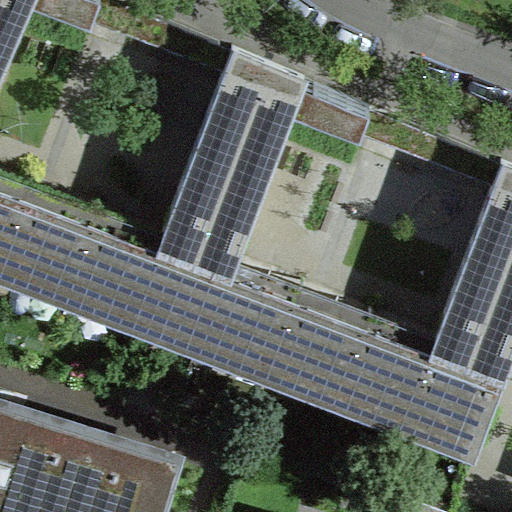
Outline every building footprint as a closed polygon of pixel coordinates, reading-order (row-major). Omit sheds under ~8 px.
[(0,0),(0,80),(32,8),(90,35),(103,6),(90,0),(0,0)] [(310,81),(236,52),(163,237),(153,262),(191,277),(229,292),(241,262),(297,119),(360,144),(370,119),(305,93),(310,81)] [(439,338),(435,349),(507,376),(511,364),(511,166),(506,163),(439,338)] [(0,174),(0,271),(32,186),(0,174)] [(32,186),(0,271),(0,283),(63,308),(99,212),(32,186)] [(163,348),(191,277),(153,262),(163,237),(99,212),(63,308),(163,348)] [(191,277),(163,348),(266,384),(304,286),(241,262),(229,292),(191,277)] [(304,286),(266,384),(335,411),(374,313),(304,286)] [(374,313),(335,411),(400,435),(435,349),(439,338),(374,313)] [(435,349),(400,435),(476,464),(507,376),(435,349)] [(0,511),(160,511),(180,445),(121,429),(117,443),(79,433),(0,410),(0,511)]
